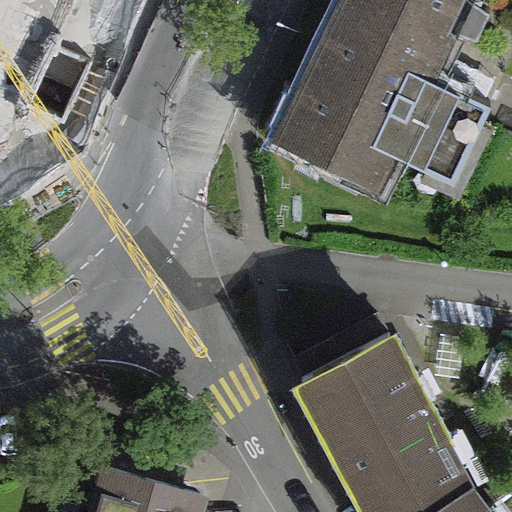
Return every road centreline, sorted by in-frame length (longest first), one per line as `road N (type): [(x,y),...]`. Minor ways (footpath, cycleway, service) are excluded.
road 1 (residential): [(123,259),(213,253),(291,260),(511,294)]
road 2 (residential): [(309,511),(173,307),(123,259)]
road 3 (residential): [(123,259),(231,0)]
road 4 (residential): [(0,331),(123,259)]
